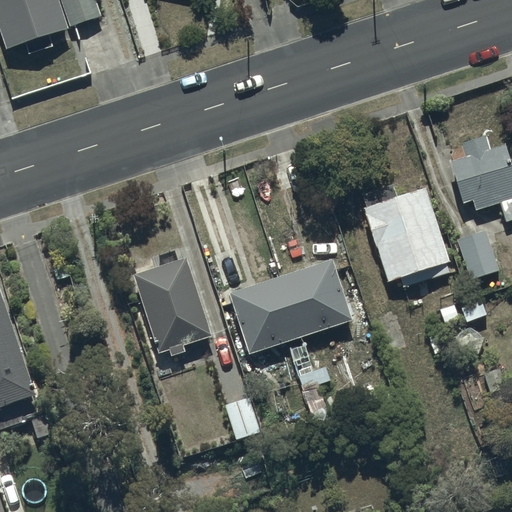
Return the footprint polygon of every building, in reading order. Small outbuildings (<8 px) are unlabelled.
[(0,0),(0,18),(10,48),(29,42),(32,51),(54,44),(51,32),(104,15),(99,0),(0,0)] [(469,153),(453,158),(466,201),(477,198),(480,208),(501,202),(507,222),(511,220),(511,157),(507,141),(494,145),(491,134),(465,142),(469,153)] [(367,204),(368,208),(392,282),(402,279),(404,287),(452,272),(448,260),(453,258),(429,184),(367,204)] [(487,227),(459,237),(473,278),(501,269),(487,227)] [(192,254),(136,270),(161,350),(170,347),(172,352),(187,348),(185,340),(216,330),(192,254)] [(334,255),(233,290),(255,350),(355,316),(334,255)] [(0,405),(39,392),(0,276),(0,405)] [(249,395),(228,403),(241,436),(261,429),(249,395)]
